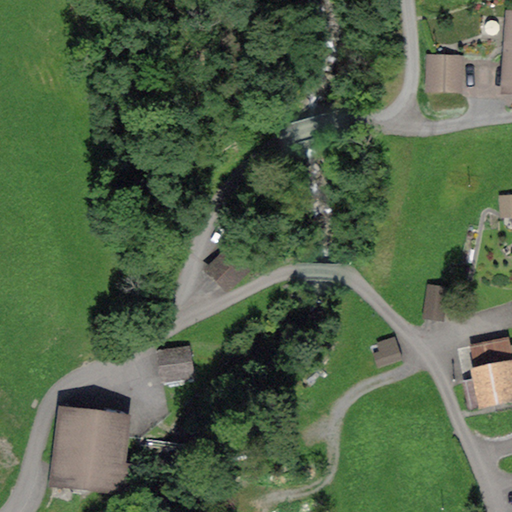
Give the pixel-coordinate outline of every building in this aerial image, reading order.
[(430,56),(429,86),(458,87),(459,57),(430,56)] [(511,195),(502,196),(502,209),(511,208),(511,195)] [(228,240),(206,261),(226,281),(248,260),(228,240)] [(401,358),(394,336),(376,342),(379,350),(372,352),(377,366),(401,358)] [(469,405),(511,395),(511,363),(507,338),(457,348),(463,378),(465,383),(469,405)] [(156,344),(160,374),(189,370),(185,340),(156,344)] [(51,472),(111,481),(120,414),(60,406),(51,472)]
